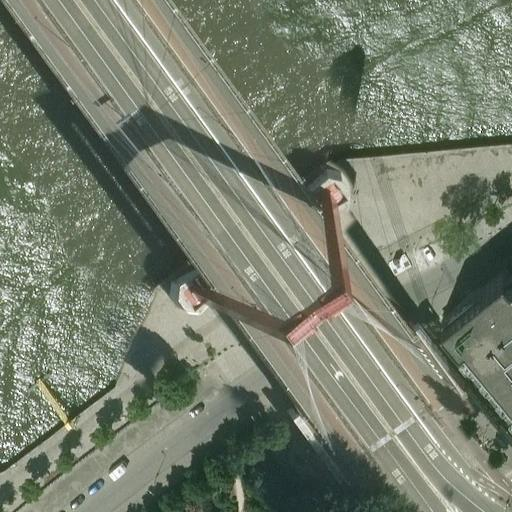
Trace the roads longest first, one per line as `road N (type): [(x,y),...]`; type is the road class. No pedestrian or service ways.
road 1 (secondary): [(452,511),(78,0)]
road 2 (residential): [(89,511),(304,354),(511,240)]
